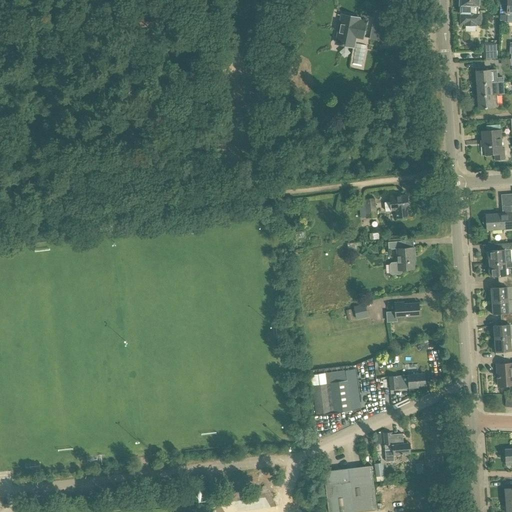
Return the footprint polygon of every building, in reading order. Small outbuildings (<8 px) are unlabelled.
[(459,0),(460,6),(461,6),(460,13),(460,24),(466,24),(466,26),(477,26),(477,24),(481,24),(481,13),(478,13),(478,6),(479,7),(479,5),(481,5),(480,0),(459,0)] [(511,13),(511,0),(507,0),(507,4),(501,4),(500,21),(507,21),(508,13),(511,13)] [(335,44),(340,45),(340,46),(343,47),(343,46),(348,47),(349,43),(353,44),(355,37),(361,38),(362,33),(363,33),(365,22),(358,21),(358,20),(341,16),(335,44)] [(370,35),(383,38),(386,25),(372,22),(370,35)] [(282,42),(289,44),(291,33),(283,32),(282,42)] [(485,46),(485,60),(497,59),(496,45),(485,46)] [(476,71),(477,84),(490,83),(496,83),(503,82),(503,78),(497,78),(496,70),(484,70),(484,67),(476,68),(476,71)] [(497,95),(496,83),(490,83),(477,84),(477,97),(492,96),(497,95)] [(492,96),(477,97),(478,110),(498,108),(497,95),(492,96)] [(481,147),(482,156),(495,155),(495,161),(505,160),(504,149),(501,149),(500,130),(482,132),(483,146),(481,147)] [(384,204),(385,212),(397,211),(398,218),(408,217),(407,210),(406,196),(390,198),(390,203),(384,204)] [(361,218),(366,218),(366,219),(376,217),(374,199),(364,200),(364,205),(359,206),(361,218)] [(483,219),(483,224),(485,225),(486,225),(487,231),(511,228),(511,220),(511,213),(511,206),(508,206),(502,206),(503,214),(485,215),(486,217),(484,217),(483,219)] [(388,243),(388,250),(397,250),(398,262),(391,263),(389,265),(390,274),(392,276),(400,275),(402,273),(402,271),(414,270),(413,256),(415,256),(414,248),(404,249),(403,242),(388,243)] [(499,263),(511,262),(511,250),(511,249),(511,243),(496,244),(497,251),(488,252),(489,264),(499,263)] [(497,276),(498,282),(511,280),(511,262),(499,263),(489,264),(489,277),(497,276)] [(490,289),(491,301),(511,299),(511,280),(498,282),(498,288),(490,289)] [(511,299),(491,301),(492,314),(500,314),(500,319),(511,319),(511,318),(511,299)] [(394,304),(395,319),(419,317),(418,304),(404,305),(403,304),(394,304)] [(354,308),(357,319),(367,317),(364,306),(354,308)] [(511,318),(511,319),(500,319),(501,326),(493,326),(494,339),(510,338),(511,337),(511,318)] [(510,338),(494,339),(494,352),(502,352),(503,358),(511,357),(511,350),(511,351),(510,338)] [(394,350),(397,356),(403,353),(401,347),(397,349),(394,350)] [(511,364),(495,366),(497,387),(511,385),(511,364)] [(312,386),(316,416),(360,410),(355,370),(324,374),(326,384),(312,386)] [(407,376),(388,377),(389,382),(389,388),(389,391),(398,390),(398,389),(408,388),(408,390),(417,389),(417,388),(424,387),(423,375),(407,376)] [(384,451),(392,450),(393,455),(410,454),(409,444),(392,445),(391,433),(383,434),(384,451)] [(373,444),(379,444),(382,444),(381,434),(372,435),(373,444)] [(370,467),(323,472),(327,511),(363,511),(376,511),(376,510),(375,510),(370,467)]
